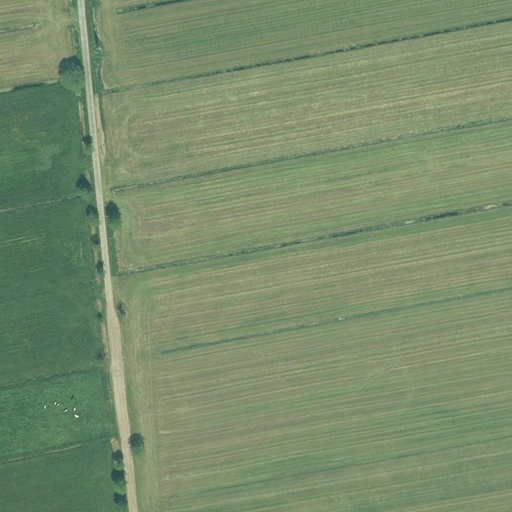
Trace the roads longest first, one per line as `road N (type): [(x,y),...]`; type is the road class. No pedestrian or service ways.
road 1 (unclassified): [(107,281),(80,0)]
road 2 (track): [(130,511),(107,281)]
